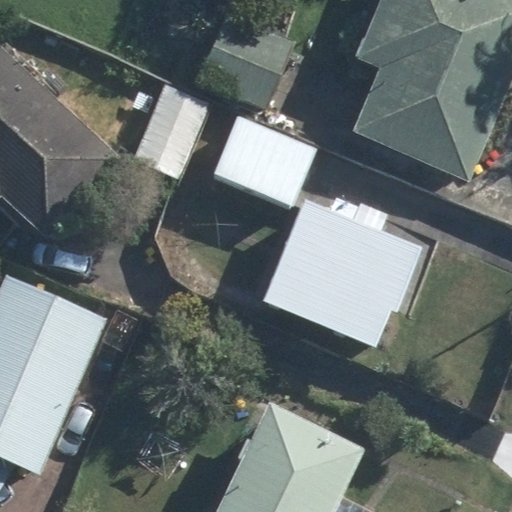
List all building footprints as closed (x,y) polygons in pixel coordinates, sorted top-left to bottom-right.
[(511,0),(385,0),(358,68),(380,78),(354,142),(470,189),(511,88),(511,0)] [(227,23),(199,88),(265,117),(294,52),(227,23)] [(0,56),(0,206),(2,205),(50,250),(124,171),(0,56)] [(209,105),(165,89),(136,167),(180,183),(209,105)] [(237,123),(211,183),(291,216),(317,156),(237,123)] [(422,256),(305,209),(263,312),(380,359),(422,256)] [(106,325),(7,285),(0,302),(0,466),(42,483),(106,325)] [(341,511),(368,458),(272,411),(221,511),(341,511)]
